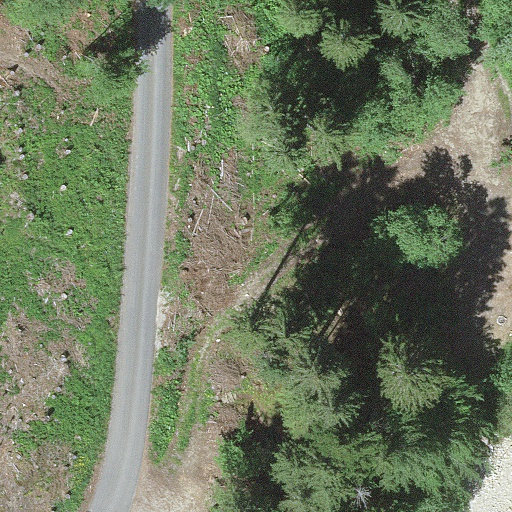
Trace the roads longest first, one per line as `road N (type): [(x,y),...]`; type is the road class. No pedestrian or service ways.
road 1 (unclassified): [(114,511),(131,438),(157,0)]
road 2 (track): [(465,0),(482,124),(470,447)]
